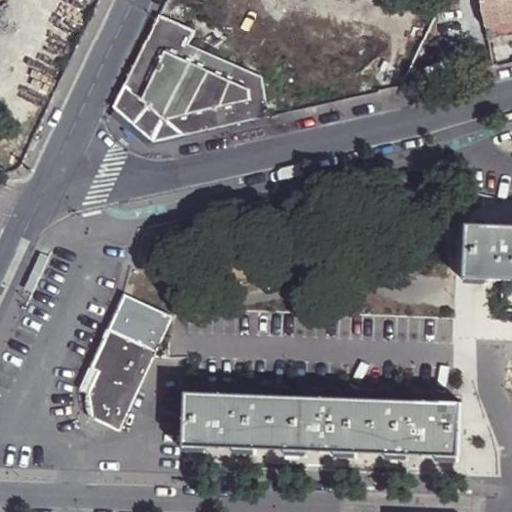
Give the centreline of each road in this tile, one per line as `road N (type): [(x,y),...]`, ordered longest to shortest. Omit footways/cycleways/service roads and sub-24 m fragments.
road 1 (residential): [(0,493),(403,510)]
road 2 (residential): [(60,167),(153,179),(450,112)]
road 3 (residential): [(60,167),(135,0)]
